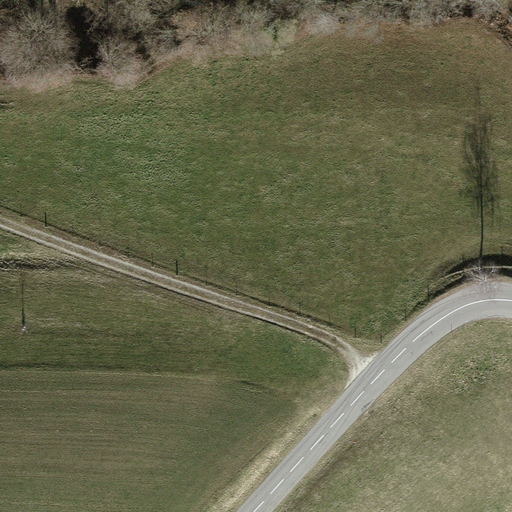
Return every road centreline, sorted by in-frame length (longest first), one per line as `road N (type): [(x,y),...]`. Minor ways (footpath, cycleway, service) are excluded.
road 1 (track): [(0,224),(324,336),(380,373)]
road 2 (tertiary): [(250,511),(380,373),(447,316),(490,298),(511,303)]
